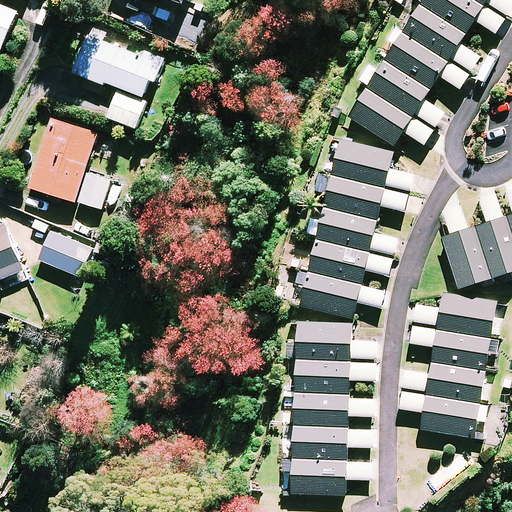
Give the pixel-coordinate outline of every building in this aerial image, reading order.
[(422,0),(419,6),(465,34),(473,20),(495,33),(504,18),(484,5),(475,0),(422,0)] [(511,0),(475,0),(484,5),(485,3),(506,16),(511,6),(511,0)] [(17,12),(0,4),(0,46),(2,47),(17,12)] [(465,34),(419,6),(404,30),(450,60),(451,58),(471,70),(480,56),(459,44),(465,34)] [(386,60),(430,88),(438,75),(460,89),(469,74),(449,61),(450,60),(404,30),(386,60)] [(162,61),(87,33),(73,72),(118,89),(107,117),(136,128),(146,101),(142,99),(150,79),(155,81),(162,61)] [(430,88),(386,60),(379,71),(369,65),(360,80),(369,86),(368,88),(414,116),(415,115),(435,127),(444,112),(423,100),(430,88)] [(414,116),(368,88),(350,117),(394,144),(402,131),(424,144),(433,130),(413,118),(414,116)] [(97,133),(49,118),(28,186),(102,209),(111,180),(85,172),(97,133)] [(330,173),(384,187),(385,185),(409,190),(412,175),(389,170),(393,151),(338,139),(330,173)] [(323,205),(378,219),(381,206),(404,212),(408,195),(384,189),(384,187),(330,173),(323,205)] [(511,270),(511,229),(507,215),(503,216),(497,197),(480,202),(487,222),(476,226),(492,277),(511,270)] [(315,237),(371,250),(371,249),(393,254),(397,238),(375,233),(378,219),(323,205),(315,237)] [(492,277),(476,226),(467,228),(461,209),(445,214),(451,233),(443,236),(459,287),(492,277)] [(0,278),(23,269),(4,223),(0,225),(0,278)] [(93,248),(51,230),(39,259),(81,276),(93,248)] [(307,271),(363,282),(365,271),(389,277),(394,258),(370,253),(371,250),(315,237),(307,271)] [(363,282),(307,271),(300,304),(355,317),(359,302),(380,306),(383,291),(362,286),(363,282)] [(437,327),(499,335),(501,321),(493,320),(496,301),(442,294),(440,308),(410,304),(408,320),(437,324),(437,327)] [(295,359),(351,360),(351,358),(376,359),(377,342),(352,341),(352,322),(298,321),(298,343),(288,342),(287,356),(295,357),(295,359)] [(499,335),(437,327),(436,329),(407,325),(405,342),(434,346),(432,359),(485,366),(487,352),(496,354),(499,335)] [(351,360),(295,359),(294,394),(349,395),(350,379),(376,380),(376,364),(351,363),(351,360)] [(485,366),(432,359),(430,374),(405,371),(403,386),(427,389),(426,393),(480,401),(481,398),(485,366)] [(480,401),(426,393),(426,394),(403,391),(400,408),(424,411),(421,429),(473,436),(475,420),(485,421),(488,402),(480,401)] [(349,395),(294,394),(293,428),(348,429),(348,415),(377,416),(377,399),(349,398),(349,395)] [(348,429),(293,428),(292,460),(347,461),(347,446),(375,447),(375,430),(348,429)] [(475,462),(467,452),(427,482),(435,493),(475,462)] [(347,461),(292,460),(284,459),(284,492),(346,494),(346,478),(373,479),(373,462),(347,461)]
